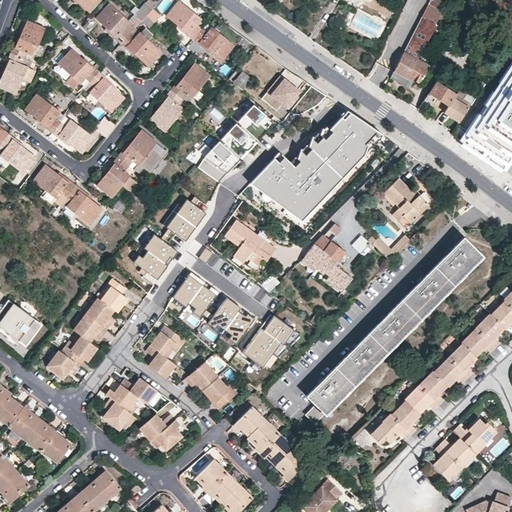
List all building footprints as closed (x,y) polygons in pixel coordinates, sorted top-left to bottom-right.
[(53,0),(57,3),(60,0),(78,0),(89,10),(97,0),(53,0)] [(164,13),(171,0),(160,0),(156,8),(164,13)] [(206,22),(179,0),(168,15),(180,25),(179,26),(188,33),(194,38),(206,22)] [(447,2),(443,0),(430,0),(422,16),(435,23),(447,2)] [(16,17),(15,17),(22,20),(29,1),(20,4),(16,17)] [(135,13),(141,20),(146,15),(152,9),(153,7),(147,1),(135,13)] [(108,30),(121,42),(130,32),(124,27),(128,22),(108,4),(97,17),(109,29),(108,30)] [(152,9),(146,15),(152,19),(155,22),(160,15),(152,9)] [(146,15),(141,20),(148,24),(152,19),(146,15)] [(96,22),(90,16),(81,25),(88,31),(96,22)] [(435,27),(435,23),(422,16),(390,77),(405,85),(409,79),(411,80),(412,78),(422,82),(427,73),(425,72),(429,65),(416,58),(435,27)] [(43,28),(27,20),(20,37),(18,36),(11,52),(32,61),(35,54),(40,56),(45,46),(37,42),(43,28)] [(234,45),(206,22),(194,38),(209,50),(210,49),(223,58),(234,45)] [(68,33),(62,27),(53,36),(60,42),(68,33)] [(121,42),(134,55),(136,53),(148,64),(150,63),(159,52),(160,51),(148,40),(152,35),(144,28),(135,37),(130,32),(121,42)] [(68,33),(60,42),(66,48),(74,39),(68,33)] [(184,44),(187,47),(194,38),(188,33),(181,42),(184,44)] [(104,66),(98,61),(93,66),(86,60),(73,49),(59,63),(71,73),(64,80),(73,87),(79,81),(85,86),(99,72),(104,67),(104,66)] [(0,81),(0,84),(15,92),(22,78),(30,81),(35,69),(29,66),(32,61),(11,52),(4,67),(6,68),(0,81)] [(163,56),(159,52),(150,63),(154,67),(163,56)] [(511,55),(458,138),(503,168),(511,159),(511,55)] [(181,76),(171,89),(182,98),(187,102),(209,74),(195,63),(183,77),(181,76)] [(250,78),(241,70),(231,83),(240,91),(250,78)] [(99,72),(85,86),(91,91),(86,97),(93,105),(99,99),(111,109),(123,96),(111,84),(110,82),(99,72)] [(278,89),(285,80),(283,78),(276,88),(278,89)] [(272,84),(261,98),(276,110),(281,103),(286,107),(292,100),(299,91),(285,80),(278,89),(276,88),(272,84)] [(455,94),(436,82),(430,92),(448,104),(444,111),(459,121),(463,114),(468,107),(453,97),(455,94)] [(171,89),(160,103),(162,104),(151,118),(165,129),(182,108),(177,103),(182,98),(171,89)] [(39,121),(53,132),(65,116),(37,95),(26,109),(40,119),(39,121)] [(76,96),(73,99),(76,102),(79,104),(82,101),(76,96)] [(273,123),(252,103),(236,120),(257,139),(273,123)] [(380,136),(347,112),(295,167),(279,154),(250,184),(301,220),(380,136)] [(53,132),(67,141),(68,140),(82,150),(93,136),(65,116),(53,132)] [(104,116),(100,121),(111,130),(115,125),(104,116)] [(95,127),(106,136),(111,130),(100,121),(95,127)] [(254,141),(234,123),(220,138),(239,157),(254,141)] [(0,143),(8,133),(0,127),(0,143)] [(129,143),(118,156),(133,168),(137,163),(138,163),(154,141),(141,130),(129,144),(129,143)] [(21,143),(8,133),(0,143),(0,152),(1,153),(11,161),(23,170),(35,156),(20,145),(21,143)] [(237,158),(217,139),(209,148),(204,155),(205,157),(199,167),(219,182),(227,172),(237,158)] [(169,150),(163,146),(155,156),(160,161),(169,150)] [(11,161),(1,153),(0,154),(0,161),(7,167),(11,161)] [(118,156),(107,169),(109,171),(98,185),(111,196),(121,183),(129,189),(136,182),(128,175),(130,173),(129,172),(133,168),(118,156)] [(75,185),(62,174),(60,176),(46,165),(35,179),(48,189),(43,195),(53,203),(55,200),(60,204),(75,185)] [(12,183),(18,189),(27,178),(20,173),(12,183)] [(398,207),(396,210),(403,216),(410,222),(428,204),(418,194),(415,196),(397,178),(383,192),(398,207)] [(89,195),(75,185),(60,204),(67,209),(65,212),(74,219),(78,213),(91,222),(102,208),(88,197),(89,195)] [(120,197),(112,206),(119,212),(126,203),(120,197)] [(205,212),(186,198),(165,226),(184,240),(205,212)] [(398,221),(403,216),(396,210),(392,214),(398,221)] [(270,249),(230,220),(219,235),(234,246),(228,255),(238,262),(242,257),(247,261),(252,254),(261,261),(270,249)] [(340,228),(333,222),(323,234),(322,234),(314,244),(313,243),(301,261),(312,271),(315,267),(326,276),(323,282),(339,295),(351,276),(335,264),(345,250),(332,241),(340,228)] [(177,250),(153,233),(143,247),(146,249),(166,265),(177,250)] [(360,233),(350,244),(359,252),(369,242),(360,233)] [(484,256),(464,235),(306,395),(315,404),(305,414),(315,423),(324,414),(325,415),(484,256)] [(371,243),(388,259),(394,253),(377,236),(371,243)] [(206,263),(214,253),(204,246),(197,257),(206,263)] [(166,265),(146,249),(141,256),(139,254),(133,261),(155,278),(166,265)] [(203,280),(190,271),(171,298),(184,307),(187,303),(201,283),(203,280)] [(271,274),(260,284),(268,292),(278,281),(271,274)] [(99,299),(113,310),(115,311),(125,297),(120,293),(124,288),(112,278),(107,284),(109,286),(99,299)] [(207,288),(201,283),(187,303),(193,307),(192,310),(200,315),(217,292),(209,286),(207,288)] [(511,290),(509,287),(502,293),(506,298),(511,292),(511,291),(511,290)] [(99,299),(96,297),(84,313),(105,329),(110,323),(105,319),(108,317),(113,310),(99,299)] [(238,307),(225,298),(207,324),(216,330),(219,325),(221,329),(236,308),(238,307)] [(506,301),(505,300),(503,298),(489,312),(491,313),(492,315),(506,301)] [(7,299),(2,307),(7,310),(0,319),(0,326),(25,345),(40,324),(7,299)] [(511,307),(506,301),(492,315),(504,328),(506,330),(511,323),(511,307)] [(244,314),(236,308),(221,329),(230,335),(228,338),(235,343),(253,318),(245,313),(244,314)] [(105,329),(84,313),(72,328),(79,333),(89,341),(94,334),(97,331),(101,334),(105,329)] [(495,337),(498,334),(504,328),(492,315),(491,313),(476,328),(496,348),(499,344),(501,343),(497,339),(495,337)] [(260,327),(241,351),(261,366),(280,341),(282,343),(293,329),(274,314),(263,329),(260,327)] [(164,325),(149,344),(165,356),(172,348),(175,344),(178,346),(183,340),(164,325)] [(485,348),(487,349),(491,353),(493,351),(496,348),(476,328),(463,342),(463,343),(476,356),(483,350),(485,348)] [(96,347),(89,341),(79,333),(72,342),(68,340),(60,350),(78,365),(82,359),(85,362),(96,347)] [(468,368),(471,364),(478,358),(476,356),(463,343),(449,358),(469,378),(473,373),(474,372),(470,369),(468,368)] [(149,344),(144,351),(149,354),(153,357),(146,364),(163,376),(173,362),(165,356),(149,344)] [(60,350),(58,349),(45,365),(61,377),(66,371),(68,368),(73,371),(78,365),(60,350)] [(149,354),(144,362),(146,364),(153,357),(149,354)] [(459,378),(460,379),(464,383),(465,381),(469,378),(449,358),(435,372),(448,385),(449,387),(456,381),(459,378)] [(192,389),(196,385),(200,390),(216,377),(202,361),(188,374),(183,378),(192,389)] [(438,395),(441,392),(448,385),(435,372),(434,371),(420,386),(440,405),(443,402),(444,401),(440,397),(438,395)] [(132,384),(123,377),(118,383),(135,396),(145,402),(155,389),(137,376),(132,384)] [(216,377),(200,390),(216,408),(234,393),(229,386),(227,388),(221,383),(216,377)] [(108,397),(129,412),(136,404),(132,401),(135,396),(118,383),(111,391),(108,389),(104,394),(108,397)] [(0,385),(0,384),(0,419),(9,426),(8,427),(41,451),(42,450),(58,462),(71,444),(61,436),(63,434),(51,425),(49,427),(29,411),(30,409),(19,400),(16,403),(8,397),(10,395),(0,386),(0,385)] [(428,405),(430,406),(434,411),(436,409),(440,405),(420,386),(406,400),(406,401),(419,414),(426,407),(428,405)] [(127,424),(134,416),(129,412),(108,397),(104,402),(108,406),(106,409),(100,417),(116,429),(122,421),(127,424)] [(412,424),(415,421),(421,415),(419,414),(406,401),(393,414),(392,414),(391,415),(412,435),(416,431),(417,430),(414,426),(412,424)] [(307,461),(251,406),(233,425),(238,430),(241,428),(247,435),(246,436),(255,444),(253,446),(264,457),(266,455),(284,472),(282,475),(287,480),(307,461)] [(143,423),(138,427),(149,440),(174,419),(169,413),(159,421),(154,414),(143,423)] [(397,437),(399,434),(402,436),(407,441),(408,439),(412,435),(391,415),(384,422),(384,424),(371,436),(379,444),(385,438),(387,441),(390,444),(397,437)] [(174,419),(149,440),(157,448),(160,446),(164,450),(181,436),(174,429),(178,425),(174,419)] [(465,430),(460,425),(458,427),(454,432),(461,439),(476,455),(485,446),(484,444),(497,432),(488,423),(485,425),(480,420),(469,430),(467,433),(465,430)] [(476,455),(461,439),(455,444),(453,447),(451,445),(445,440),(441,445),(463,467),(476,455)] [(463,467),(441,445),(437,449),(435,450),(440,456),(443,458),(440,461),(433,467),(449,482),(463,467)] [(200,468),(214,456),(208,450),(195,462),(200,468)] [(0,490),(6,497),(4,498),(9,504),(29,486),(0,453),(0,490)] [(236,511),(251,498),(211,459),(194,476),(202,484),(199,486),(211,497),(213,494),(227,509),(225,511),(236,511)] [(30,466),(25,462),(23,465),(22,465),(27,470),(31,467),(30,466)] [(91,511),(120,487),(103,468),(97,473),(99,476),(84,489),(82,487),(70,497),(72,499),(57,511),(56,511),(55,510),(52,511),(91,511)] [(309,511),(324,511),(337,499),(336,498),(343,492),(329,478),(303,505),(309,511)] [(134,493),(142,487),(138,482),(130,489),(134,493)] [(511,511),(510,511),(507,511),(506,511),(511,497),(498,492),(493,501),(491,501),(490,505),(487,499),(466,509),(466,511),(511,511)]
